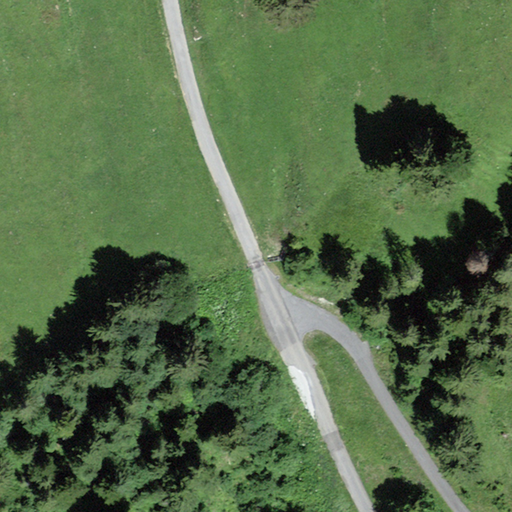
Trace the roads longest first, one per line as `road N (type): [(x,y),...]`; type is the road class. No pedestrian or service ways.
road 1 (unclassified): [(368,511),(314,403),(206,138),(169,0)]
road 2 (track): [(278,315),(308,316),(344,332),(462,511)]
